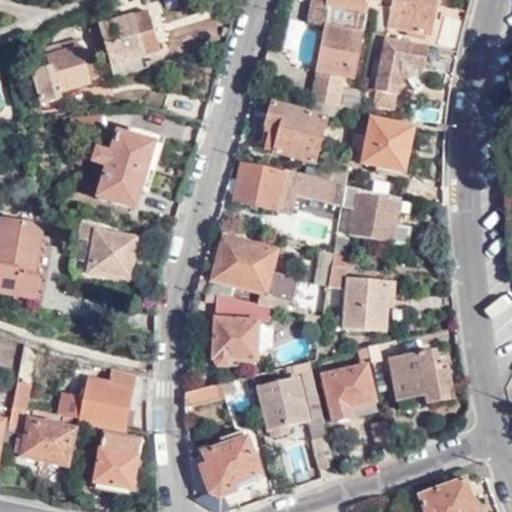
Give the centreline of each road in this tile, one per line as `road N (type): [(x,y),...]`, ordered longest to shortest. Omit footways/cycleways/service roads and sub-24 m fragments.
road 1 (residential): [(169,511),(160,386),(188,224),(256,0)]
road 2 (residential): [(486,441),(461,261),(458,139),(484,0)]
road 3 (residential): [(289,511),(486,441)]
